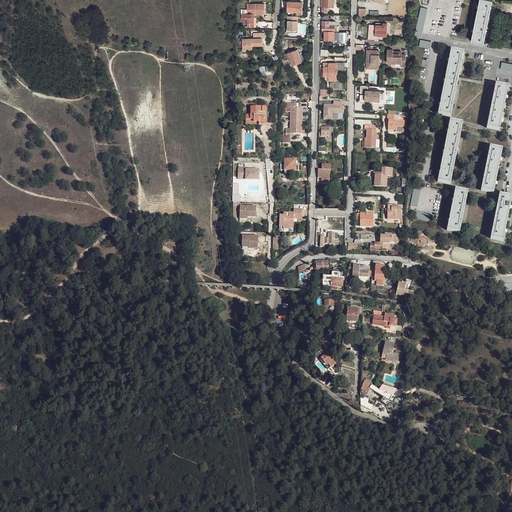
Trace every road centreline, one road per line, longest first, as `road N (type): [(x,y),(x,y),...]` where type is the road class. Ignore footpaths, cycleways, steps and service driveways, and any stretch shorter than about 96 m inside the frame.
road 1 (track): [(214,286),(212,201),(227,111),(216,66),(121,51),(111,60),(140,194),(123,228)]
road 2 (track): [(271,302),(232,296),(156,243),(128,234),(87,251),(22,320),(0,321)]
road 3 (unclassified): [(511,280),(330,256),(308,258),(273,281)]
road 4 (residential): [(350,213),(354,0)]
road 5 (residential): [(318,0),(313,212)]
road 6 (unclassified): [(273,281),(282,348),(332,395),(399,430)]
road 7 (track): [(511,473),(469,450),(399,430)]
